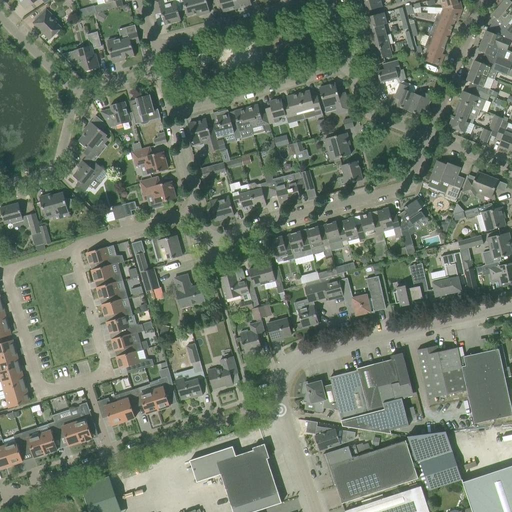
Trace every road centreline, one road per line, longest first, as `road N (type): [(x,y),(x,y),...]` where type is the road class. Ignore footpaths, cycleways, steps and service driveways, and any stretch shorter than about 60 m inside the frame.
road 1 (residential): [(281,410),(5,496)]
road 2 (residential): [(427,137),(404,189),(211,237),(194,215)]
road 3 (unclassified): [(511,306),(290,360),(280,379),(281,410)]
road 4 (residential): [(72,251),(7,270),(41,393),(108,374)]
road 5 (residential): [(167,110),(344,59)]
road 6 (residential): [(152,48),(329,0)]
road 7 (residential): [(427,137),(479,0)]
road 8 (residential): [(0,187),(54,172),(75,94)]
road 9 (residential): [(108,374),(72,251)]
road 10 (residential): [(194,215),(72,251)]
road 11 (residential): [(427,137),(357,109),(344,59)]
